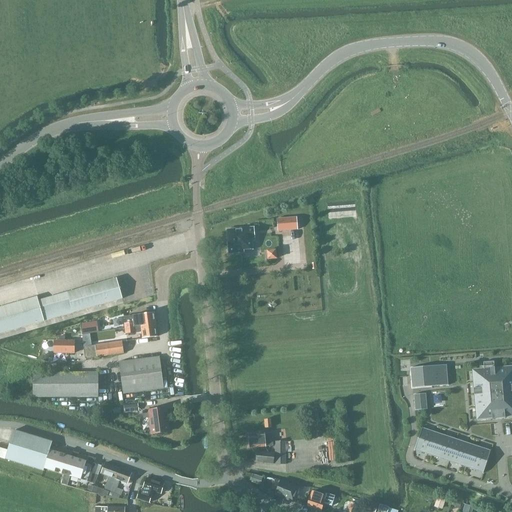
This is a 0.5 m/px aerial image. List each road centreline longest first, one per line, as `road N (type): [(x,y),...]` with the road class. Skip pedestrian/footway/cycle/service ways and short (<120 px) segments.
road 1 (tertiary): [(232,114),(284,104),(342,53),(413,41),(474,56),(511,114)]
road 2 (unclassified): [(231,475),(218,448),(201,261)]
road 3 (tertiary): [(0,165),(61,126),(170,118)]
road 4 (unclassified): [(0,424),(173,478)]
